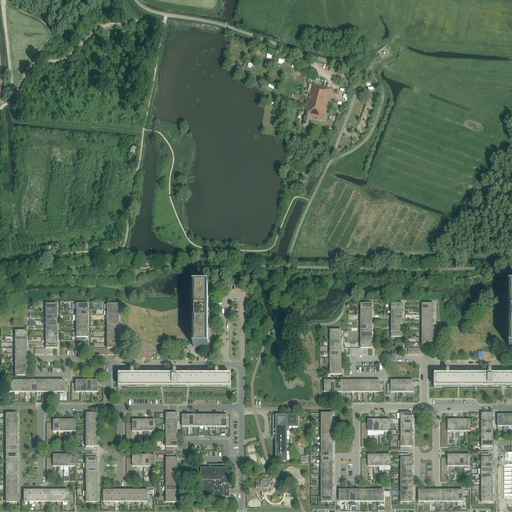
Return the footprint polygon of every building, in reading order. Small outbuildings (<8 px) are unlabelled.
[(323,120),(331,90),(326,89),(326,88),(312,85),(310,91),(309,94),(305,111),(306,111),(303,125),(308,126),(310,117),(323,120)] [(194,286),(194,347),(208,347),(208,319),(211,319),(211,314),(208,314),(208,286),(194,286)] [(119,375),(119,388),(120,388),(161,388),(188,388),(229,388),(230,388),(231,388),(231,375),(230,375),(218,375),(218,374),(218,370),(215,370),(215,374),(215,375),(178,375),(179,372),(176,371),(176,370),(173,370),(173,371),(170,372),(171,375),(134,375),(134,374),(134,370),(131,370),(131,374),(131,375),(119,375)] [(446,374),(446,375),(434,375),(434,388),(440,388),(458,388),(476,388),(503,387),(511,387),(511,374),(493,374),(494,373),(491,371),(491,370),(488,370),(488,371),(486,372),(486,374),(483,374),(449,375),(449,374),(449,370),(446,370),(446,374)] [(276,461),(278,461),(287,461),(287,427),(298,426),(298,416),(273,416),(273,436),(273,438),(276,438),(276,461)] [(503,468),(503,497),(504,498),(505,499),(506,499),(511,499),(511,465),(505,465),(505,466),(504,466),(503,467),(503,468)] [(201,468),(201,481),(202,481),(202,488),(203,488),(203,496),(211,496),(211,497),(211,499),(215,501),(218,497),(219,496),(225,496),(225,492),(225,491),(227,487),(227,484),(229,484),(229,478),(229,468),(226,468),(209,468),(201,468)] [(256,481),(256,489),(258,489),(261,492),(262,491),(264,491),(264,489),(267,489),(270,486),(270,484),(271,484),(271,482),(274,480),(273,480),(272,479),(269,475),(262,475),(256,481)]
